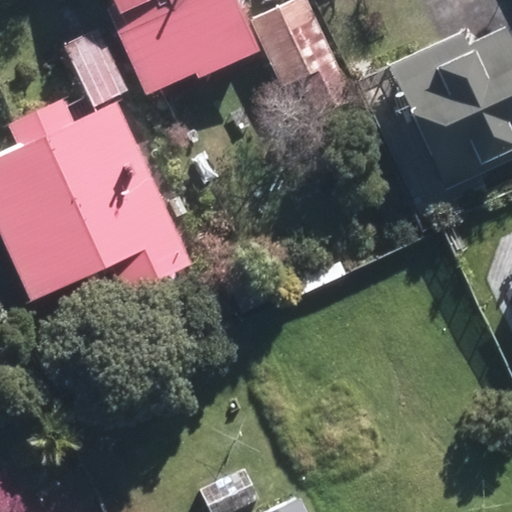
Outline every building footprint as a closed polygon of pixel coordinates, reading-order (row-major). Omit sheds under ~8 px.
[(105,0),(109,9),(129,0),(155,0),(160,10),(182,0),(105,0)] [(346,88),(303,0),(290,0),(246,21),(277,86),(297,76),(311,105),(346,88)] [(511,45),(504,27),(464,45),(458,31),(384,65),(442,192),(511,159),(511,45)] [(186,267),(110,104),(128,96),(97,31),(61,47),(92,113),(68,124),(58,100),(0,127),(0,144),(5,154),(0,156),(0,249),(26,304),(104,267),(118,298),(186,267)] [(208,511),(227,511),(260,498),(245,466),(197,489),(208,511)] [(307,511),(300,495),(262,511),(307,511)]
